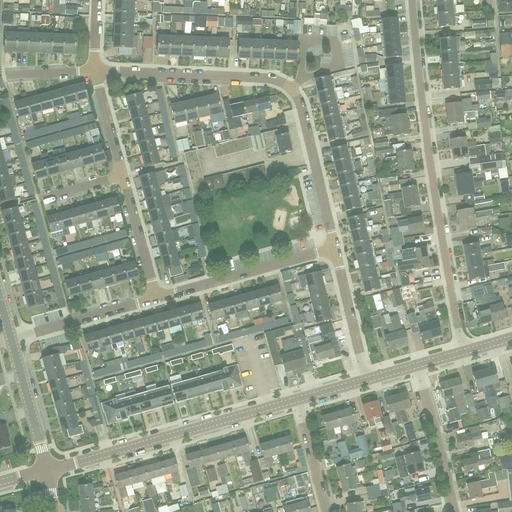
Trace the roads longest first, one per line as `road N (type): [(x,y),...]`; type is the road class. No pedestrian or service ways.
road 1 (residential): [(333,248),(298,100),(286,83),(94,70)]
road 2 (residential): [(463,352),(412,0)]
road 3 (tertiary): [(297,399),(46,467)]
road 4 (residential): [(155,296),(333,248)]
road 5 (residential): [(10,338),(155,296)]
road 6 (residential): [(454,511),(419,366)]
road 7 (residential): [(368,380),(333,248)]
road 8 (tertiary): [(46,467),(10,338)]
road 9 (residential): [(155,296),(121,172)]
